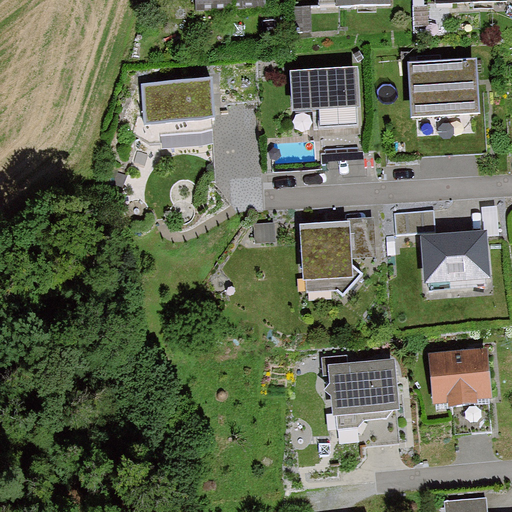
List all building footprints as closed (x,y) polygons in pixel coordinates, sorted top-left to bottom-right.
[(195,0),(196,13),(267,11),(266,0),(195,0)] [(335,0),(336,9),(392,7),(392,0),(335,0)] [(430,6),(417,7),(418,27),(431,26),(430,6)] [(311,7),(291,8),(293,34),(313,33),(311,7)] [(481,119),(477,62),(408,66),(411,123),(481,119)] [(362,111),(359,71),(291,75),(293,115),(318,113),(319,131),(360,128),(359,112),(362,111)] [(216,124),(213,82),(142,86),(144,116),(138,117),(133,136),(150,148),(163,146),(163,138),(215,135),(214,124),(216,124)] [(498,208),(482,209),(484,234),(488,234),(489,238),(500,237),(498,208)] [(436,211),(395,214),(396,237),(437,234),(436,211)] [(325,225),(299,227),(302,286),(307,285),(307,295),(337,294),(344,299),(365,276),(354,266),(353,260),(377,259),(375,219),(325,222),(325,225)] [(277,244),(276,224),(254,225),(256,245),(277,244)] [(421,240),(425,288),(492,282),(489,238),(488,234),(484,234),(421,240)] [(429,356),(433,407),(449,405),(449,409),(454,409),(456,437),(493,433),(490,407),(478,408),(477,404),(494,402),(489,351),(429,356)] [(399,413),(395,363),(329,368),(331,386),(325,394),(332,399),(333,421),(358,419),(360,447),(397,444),(395,413),(399,413)] [(488,511),(487,499),(445,503),(445,511),(488,511)]
